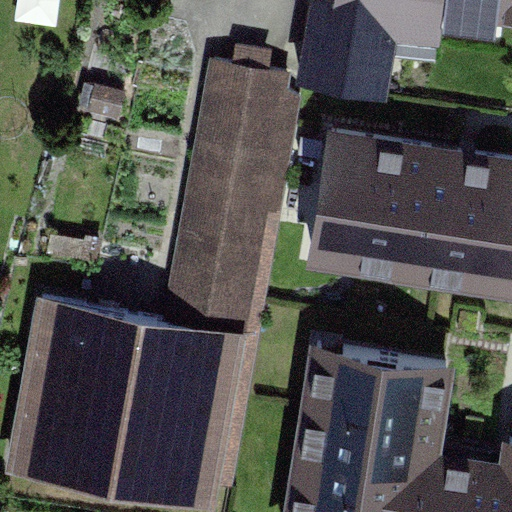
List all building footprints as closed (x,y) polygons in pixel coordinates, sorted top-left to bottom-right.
[(27,0),(25,17),(63,23),(66,0),(27,0)] [(511,0),(317,0),(303,73),(383,87),(396,27),(438,32),(442,0),(448,0),(511,7),(511,0)] [(175,295),(262,311),(300,101),(284,87),(286,69),(219,57),(175,295)] [(511,156),(331,129),(313,248),(511,276),(511,156)] [(36,298),(12,470),(228,501),(253,328),(36,298)] [(318,338),(292,511),(511,511),(511,436),(507,435),(504,458),(432,448),(445,357),(318,338)]
